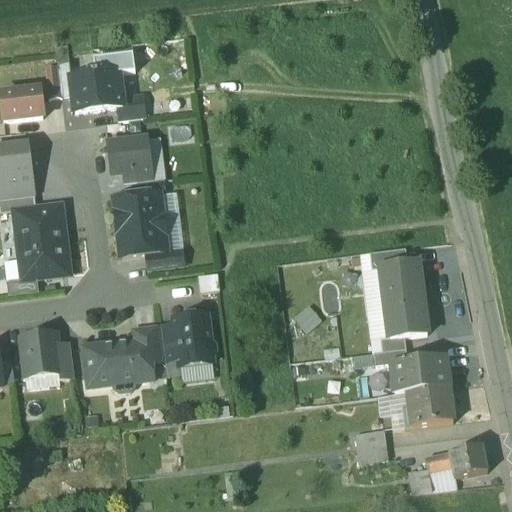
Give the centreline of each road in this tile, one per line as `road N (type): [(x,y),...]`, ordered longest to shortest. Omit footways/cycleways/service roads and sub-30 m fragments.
road 1 (tertiary): [(511,431),(423,0)]
road 2 (residential): [(105,294),(81,157)]
